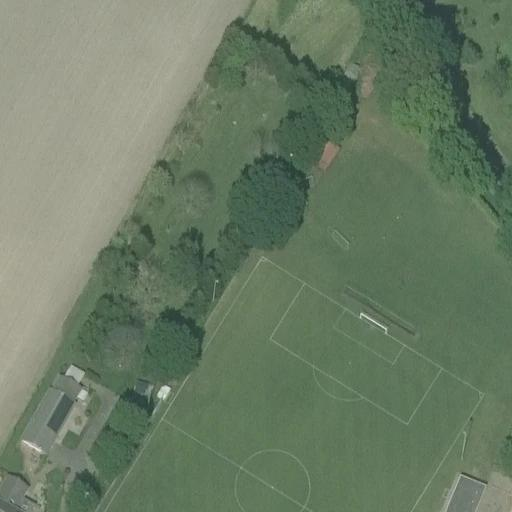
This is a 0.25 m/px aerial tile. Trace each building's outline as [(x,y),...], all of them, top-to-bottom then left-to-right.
[(349,67),(333,96),(342,101),(358,71),(349,67)] [(128,268),(137,282),(149,273),(140,260),(128,268)] [(49,396),(21,446),(44,459),(72,409),(81,394),(60,382),(51,397),(49,396)] [(135,385),(132,397),(144,400),(147,388),(135,385)] [(0,494),(0,511),(15,511),(26,493),(7,482),(0,494)] [(475,511),(483,493),(459,483),(447,511),(475,511)]
